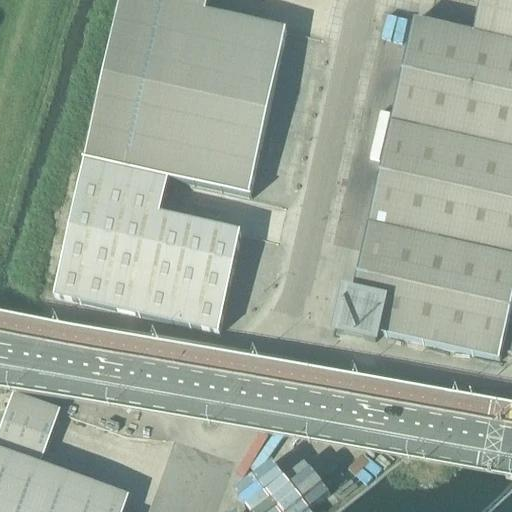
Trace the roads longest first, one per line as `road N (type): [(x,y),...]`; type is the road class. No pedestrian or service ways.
road 1 (primary): [(511,452),(0,364)]
road 2 (unclassified): [(313,288),(379,0)]
